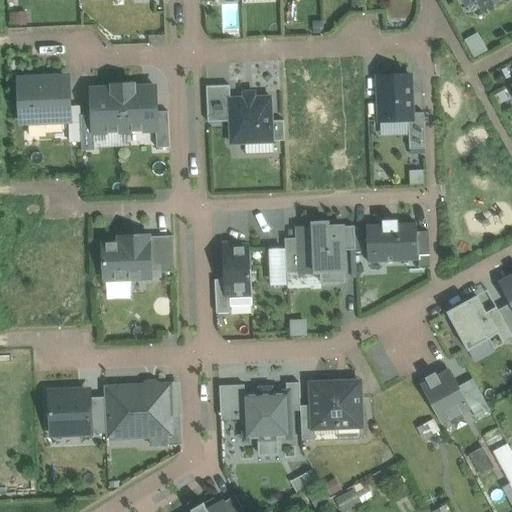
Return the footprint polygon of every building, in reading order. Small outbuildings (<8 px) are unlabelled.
[(478,0),(483,9),(500,0),(478,0)] [(465,38),(473,56),(486,49),(478,32),(465,38)] [(378,69),(381,121),(418,119),(415,67),(378,69)] [(67,79),(20,81),(22,122),(29,122),(62,120),(69,120),(67,79)] [(113,89),(92,90),(93,115),(93,134),(95,133),(125,132),(123,85),(113,86),(113,89)] [(123,85),(125,132),(156,131),(157,131),(157,112),(155,87),(134,88),(134,85),(123,85)] [(231,122),(230,97),(230,85),(208,86),(209,122),(231,122)] [(232,145),(275,144),(275,142),(274,121),(274,96),(258,97),(258,91),(243,91),(243,96),(230,97),(231,122),(232,145)] [(169,112),(157,112),(157,131),(156,131),(157,148),(170,148),(169,112)] [(93,134),(93,115),(81,116),(82,151),(95,151),(95,133),(93,134)] [(62,120),(29,122),(30,136),(63,134),(62,120)] [(274,121),(275,142),(284,141),(284,121),(274,121)] [(368,221),(369,259),(419,257),(422,257),(420,228),(420,219),(368,221)] [(320,272),(344,271),(344,251),(343,227),(328,228),(327,223),(313,224),(313,228),(298,229),(299,239),(299,251),(286,252),(287,273),(320,272)] [(343,227),(344,251),(356,250),(355,227),(343,227)] [(430,228),(420,228),(422,257),(419,257),(419,266),(431,265),(430,228)] [(102,243),(104,281),(152,279),(151,265),(150,237),(150,235),(119,237),(119,243),(102,243)] [(160,273),(175,272),(174,237),(150,237),(151,265),(160,265),(160,273)] [(285,239),(286,252),(299,251),(299,239),(285,239)] [(228,280),(229,298),(254,297),(253,244),(227,245),(228,280)] [(284,283),(282,247),(266,248),(268,284),(284,283)] [(344,271),(320,272),(321,284),(345,283),(344,271)] [(511,276),(500,283),(511,304),(511,305),(511,276)] [(230,315),(229,298),(228,280),(216,281),(218,315),(230,315)] [(477,296),(468,301),(489,339),(498,334),(486,313),(477,296)] [(447,312),(468,351),(489,339),(468,301),(447,312)] [(511,305),(511,304),(499,310),(511,334),(511,305)] [(497,307),(486,313),(498,334),(504,345),(511,339),(511,334),(499,310),(497,307)] [(428,382),(421,386),(443,424),(470,409),(471,408),(459,387),(450,370),(437,377),(435,373),(426,379),(428,382)] [(471,408),(470,409),(476,418),(490,411),(473,379),(459,387),(471,408)] [(315,428),(338,427),(360,426),(362,426),(360,382),(312,384),(313,406),(314,428),(315,428)] [(288,393),(289,411),(301,411),(301,406),(300,383),(286,383),(287,393),(288,393)] [(244,395),(245,395),(245,385),(220,386),(221,420),(245,419),(244,395)] [(169,386),(120,389),(122,433),(135,432),(139,436),(151,436),(155,431),(170,431),(169,386)] [(277,438),(290,437),(289,411),(288,393),(287,393),(272,394),(272,390),(260,390),(260,395),(245,395),(244,395),(245,419),(246,439),(259,439),(277,438)] [(91,395),(80,396),(79,391),(49,392),(51,431),(69,430),(69,435),(92,434),(91,395)] [(314,428),(313,406),(301,406),(301,411),(302,441),(315,440),(315,428),(314,428)] [(173,439),(169,439),(169,447),(183,446),(182,415),(172,416),(173,439)] [(360,439),(360,426),(338,427),(339,440),(360,439)] [(277,438),(259,439),(260,455),(278,454),(277,438)] [(511,451),(508,445),(494,452),(511,485),(511,451)] [(493,468),(483,449),(471,455),(482,475),(493,468)] [(229,511),(244,511),(236,496),(224,502),(229,511)] [(191,511),(229,511),(224,502),(222,499),(207,508),(204,503),(191,510),(191,511)]
